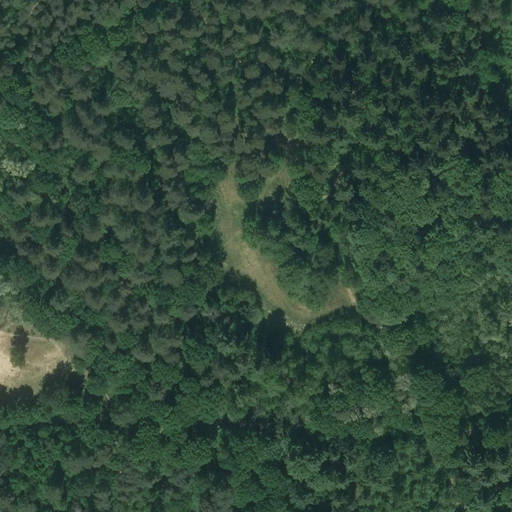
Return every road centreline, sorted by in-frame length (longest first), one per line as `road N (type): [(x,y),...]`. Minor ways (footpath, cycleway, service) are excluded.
road 1 (unclassified): [(0,426),(136,420),(511,437)]
road 2 (track): [(442,433),(343,190)]
road 3 (track): [(418,368),(356,327),(285,304)]
